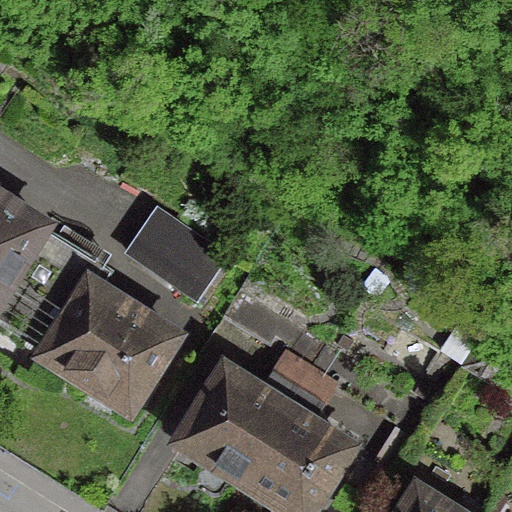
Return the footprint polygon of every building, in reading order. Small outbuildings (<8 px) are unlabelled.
[(0,326),(42,353),(38,359),(86,389),(89,400),(106,410),(117,408),(124,412),(170,339),(133,316),(136,311),(122,302),(118,307),(104,298),(84,285),(90,277),(0,220),(10,204),(0,197),(0,326)] [(220,258),(190,238),(159,286),(189,305),(220,258)] [(506,364),(472,343),(457,366),(492,388),(506,364)] [(251,391),(220,372),(175,444),(178,446),(180,457),(195,466),(197,467),(207,465),(235,482),(289,397),(259,378),(251,391)] [(314,412),(289,397),(235,482),(266,502),(269,511),(268,511),(305,511),(344,450),(305,425),(314,412)] [(445,511),(443,511),(412,492),(399,511),(471,511),(453,500),(445,511)]
